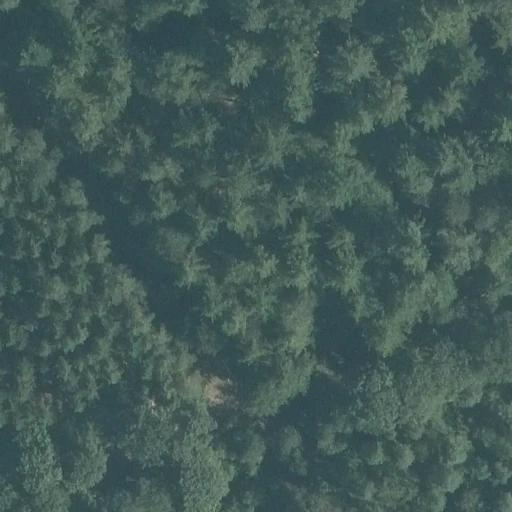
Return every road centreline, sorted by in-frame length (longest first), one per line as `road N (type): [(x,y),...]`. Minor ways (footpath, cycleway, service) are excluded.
road 1 (track): [(240,399),(0,52)]
road 2 (track): [(511,277),(240,399)]
road 3 (track): [(240,399),(0,480)]
road 4 (track): [(325,511),(240,399)]
